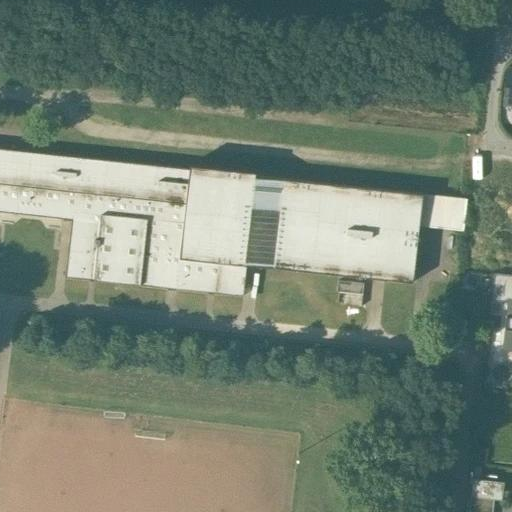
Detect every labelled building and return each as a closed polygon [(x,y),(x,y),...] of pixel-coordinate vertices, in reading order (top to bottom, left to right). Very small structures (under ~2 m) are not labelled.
[(254,172),(188,165),(188,169),(0,148),(0,211),(70,220),(64,277),(242,296),(246,265),(412,282),(418,226),(421,196),(421,194),(254,176),(254,172)] [(464,200),(421,196),(418,226),(460,230),(464,200)] [(492,299),(508,301),(508,299),(511,298),(511,275),(494,274),(492,299)] [(363,283),(337,281),(336,292),(338,292),(361,295),(363,283)] [(361,295),(338,292),(336,304),(360,307),(361,295)] [(511,298),(508,299),(508,301),(503,346),(511,346),(511,298)] [(472,476),(470,493),(500,497),(502,480),(472,476)] [(491,511),(493,499),(470,496),(467,511),(491,511)]
